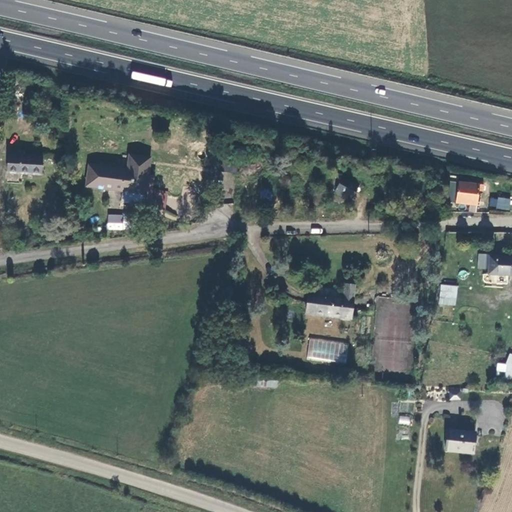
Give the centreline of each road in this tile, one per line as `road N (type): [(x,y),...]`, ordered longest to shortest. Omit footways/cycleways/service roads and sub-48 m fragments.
road 1 (trunk): [(511,128),(0,8)]
road 2 (trunk): [(0,38),(511,157)]
road 3 (unclassified): [(511,222),(245,227),(0,262)]
road 4 (unclassified): [(0,441),(231,511)]
